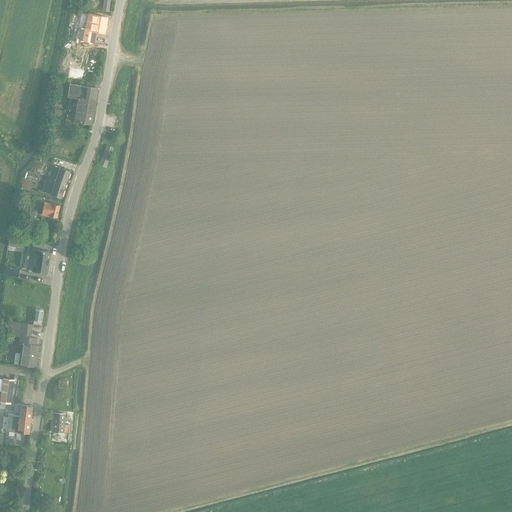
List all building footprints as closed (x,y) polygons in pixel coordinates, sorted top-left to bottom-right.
[(74,39),(79,40),(91,42),(93,32),(105,34),(108,18),(88,14),(85,30),(76,28),(74,39)] [(94,100),(96,88),(69,83),(67,96),(78,98),(74,122),(91,125),(95,100),(94,100)] [(48,132),(45,144),(51,145),(54,133),(48,132)] [(99,164),(105,167),(112,148),(106,145),(99,164)] [(61,198),(70,172),(51,165),(42,191),(51,194),(61,198)] [(57,218),(59,206),(42,202),(43,198),(34,196),(31,207),(30,215),(39,217),(39,214),(57,218)] [(46,274),(50,252),(36,250),(32,272),(46,274)] [(6,266),(4,274),(6,275),(17,278),(19,269),(6,266)] [(32,325),(21,323),(11,322),(10,335),(20,336),(19,344),(22,344),(19,365),(36,367),(37,359),(39,346),(36,346),(37,338),(30,337),(32,325)] [(0,400),(0,401),(13,404),(14,393),(10,392),(12,380),(3,379),(0,400)] [(6,431),(8,431),(29,434),(32,407),(22,406),(21,418),(13,416),(14,414),(8,413),(6,431)] [(68,433),(69,425),(63,424),(64,414),(53,413),(52,432),(68,433)]
